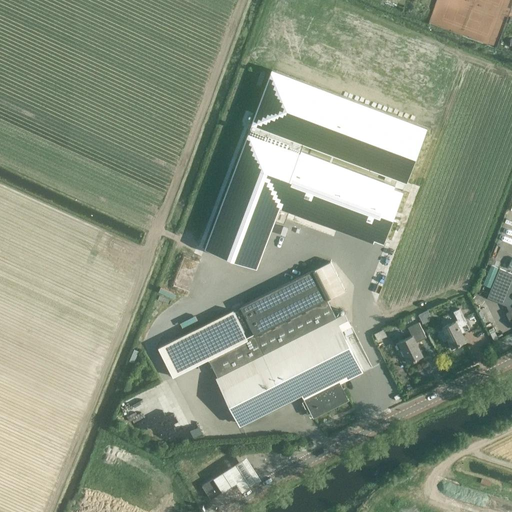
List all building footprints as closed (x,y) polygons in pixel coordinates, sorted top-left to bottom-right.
[(384,242),(403,190),(300,152),(303,143),(407,181),(426,129),(271,71),(205,247),(257,267),(281,204),(384,242)] [(403,237),(408,238),(411,228),(406,227),(403,237)] [(401,258),(406,239),(400,237),(395,256),(401,258)] [(491,286),(499,266),(491,263),(483,283),(491,286)] [(511,273),(499,268),(487,298),(492,299),(492,300),(506,306),(509,312),(506,313),(509,321),(511,319),(511,273)] [(313,270),(240,306),(241,308),(253,333),(254,336),(327,299),(313,270)] [(241,308),(234,312),(233,310),(158,346),(172,375),(247,339),(246,337),(253,333),(241,308)] [(418,313),(422,323),(432,319),(428,309),(418,313)] [(459,328),(465,325),(467,324),(459,309),(453,312),(457,320),(457,321),(456,320),(441,327),(451,348),(466,341),(459,328)] [(346,313),(218,377),(241,424),(302,394),(307,403),(310,402),(317,415),(325,411),(324,409),(347,397),(343,389),(342,381),(363,371),(342,329),(351,324),(346,313)] [(396,343),(399,350),(402,349),(408,362),(423,355),(416,342),(426,337),(419,322),(408,327),(412,335),(396,343)] [(200,426),(190,429),(192,436),(202,433),(200,426)] [(236,483),(242,493),(261,481),(246,458),(215,477),(223,491),(236,483)] [(223,491),(215,477),(202,485),(202,486),(210,499),(211,499),(223,491)]
